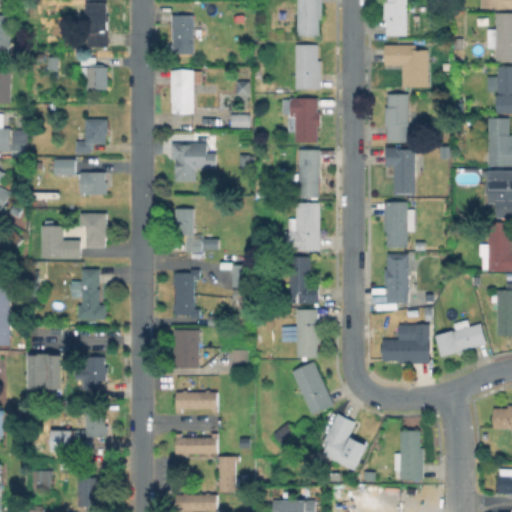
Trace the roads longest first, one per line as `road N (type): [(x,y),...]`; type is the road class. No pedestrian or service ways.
road 1 (residential): [(140,0),(139,511)]
road 2 (residential): [(354,0),(352,372),(370,392),(393,400),(455,394)]
